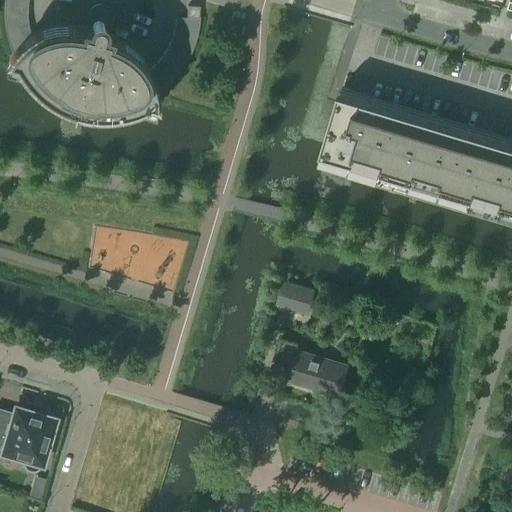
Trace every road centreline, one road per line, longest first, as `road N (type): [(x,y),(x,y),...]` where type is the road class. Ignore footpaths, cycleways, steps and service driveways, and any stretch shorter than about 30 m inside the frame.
road 1 (residential): [(57,511),(95,386),(86,376),(0,351)]
road 2 (residential): [(399,511),(259,473)]
road 3 (residential): [(511,51),(381,13)]
